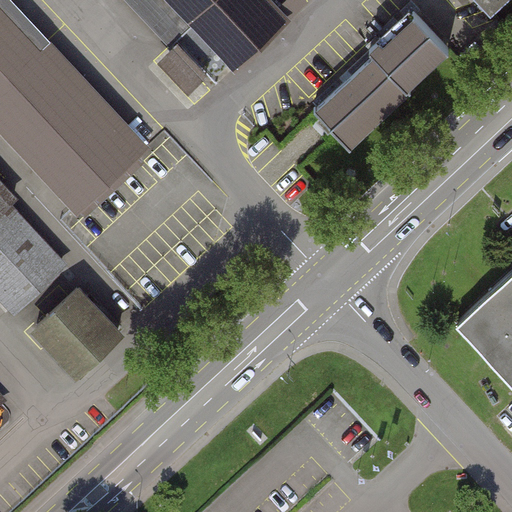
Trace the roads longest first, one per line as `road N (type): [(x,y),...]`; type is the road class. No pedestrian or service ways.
road 1 (primary): [(80,511),(328,284)]
road 2 (residential): [(328,284),(511,484)]
road 3 (primary): [(328,284),(511,110)]
